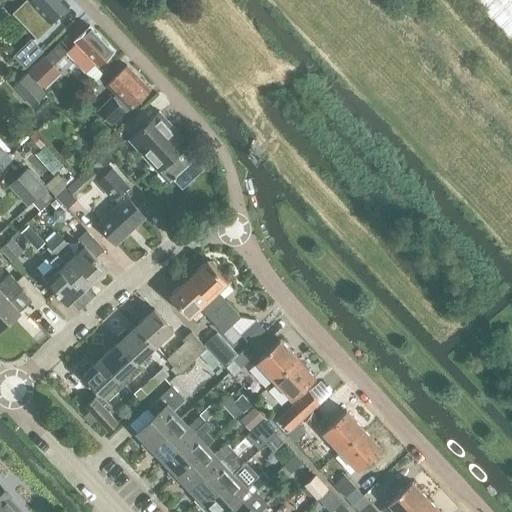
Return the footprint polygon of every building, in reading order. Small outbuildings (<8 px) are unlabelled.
[(36,37),(51,22),(68,5),(63,0),(28,0),(13,14),(36,37)] [(511,0),(475,0),(511,39),(511,0)] [(98,66),(113,50),(90,26),(74,41),(76,42),(66,52),(86,72),(95,63),(98,66)] [(23,43),(12,53),(24,66),(39,51),(27,39),(23,43)] [(45,54),(28,69),(45,88),(62,73),(45,54)] [(106,83),(115,94),(112,96),(112,95),(97,109),(110,124),(125,110),(124,109),(127,106),(129,108),(149,89),(126,63),(124,66),(106,83)] [(32,104),(45,93),(26,72),(13,83),(32,104)] [(159,109),(127,138),(168,182),(173,178),(182,187),(204,167),(195,157),(185,146),(190,143),(159,109)] [(0,169),(12,158),(0,145),(0,169)] [(78,175),(86,184),(97,174),(110,162),(103,155),(90,166),(89,166),(78,175)] [(125,195),(121,193),(129,186),(111,166),(95,182),(113,199),(115,197),(118,201),(110,209),(130,230),(146,215),(126,194),(125,195)] [(45,189),(46,188),(27,168),(8,184),(27,205),(32,201),(45,189)] [(47,181),(56,192),(69,181),(60,171),(47,181)] [(75,195),(86,184),(78,175),(67,186),(75,195)] [(67,208),(77,199),(65,185),(54,195),(67,208)] [(45,189),(32,201),(40,209),(52,197),(45,189)] [(116,243),(130,230),(110,209),(96,222),(116,243)] [(21,231),(28,239),(36,231),(29,224),(21,231)] [(86,286),(106,268),(96,257),(104,248),(87,229),(77,239),(82,245),(65,262),(86,286)] [(46,242),(58,254),(69,244),(57,232),(46,242)] [(23,249),(11,236),(0,246),(0,248),(11,260),(23,249)] [(52,263),(40,274),(45,280),(67,303),(86,286),(65,262),(64,262),(57,254),(49,260),(52,263)] [(0,294),(4,291),(16,280),(8,273),(0,281),(0,263),(4,260),(0,256),(0,294)] [(187,276),(232,325),(240,316),(217,290),(227,281),(207,258),(187,276)] [(4,291),(0,294),(0,328),(21,309),(11,299),(20,290),(37,308),(46,299),(22,274),(16,281),(16,280),(4,291)] [(224,333),(232,325),(187,276),(169,293),(189,316),(200,305),(224,333)] [(155,345),(172,329),(173,328),(154,307),(136,324),(155,345)] [(256,320),(241,333),(249,342),(263,329),(256,320)] [(138,361),(155,345),(136,324),(130,329),(129,328),(124,327),(117,334),(117,338),(118,340),(138,361)] [(207,347),(204,343),(203,344),(191,330),(182,339),(184,341),(166,358),(179,371),(199,354),(207,347)] [(220,361),(219,362),(225,365),(233,359),(237,354),(216,331),(204,343),(207,347),(220,361)] [(273,379),(297,357),(280,337),(255,360),(273,379)] [(137,362),(138,361),(118,340),(100,356),(125,382),(142,367),(137,362)] [(213,368),(219,362),(220,361),(207,347),(199,354),(213,368)] [(237,354),(233,359),(241,366),(251,358),(243,349),(237,354)] [(107,399),(125,382),(100,356),(82,373),(107,399)] [(297,357),(273,379),(291,399),(315,376),(297,357)] [(152,376),(158,383),(169,373),(162,367),(152,376)] [(147,393),(158,383),(152,376),(141,387),(147,393)] [(146,449),(150,446),(181,416),(175,409),(185,398),(172,385),(147,407),(154,414),(136,431),(144,440),(140,443),(146,449)] [(250,403),(237,389),(229,397),(242,410),(250,403)] [(308,389),(277,417),(290,431),(298,423),(320,403),(308,389)] [(108,429),(117,421),(95,396),(85,405),(108,429)] [(242,416),(253,427),(264,418),(253,406),(242,416)] [(357,469),(381,446),(345,408),(321,431),(357,469)] [(150,446),(146,449),(152,456),(155,452),(163,460),(205,420),(199,414),(188,423),(181,416),(150,446)] [(205,420),(163,460),(171,468),(169,471),(173,476),(208,444),(207,443),(213,438),(207,431),(211,426),(205,420)] [(290,431),(287,433),(294,441),(304,431),(298,423),(290,431)] [(189,488),(232,447),(226,442),(215,452),(208,444),(173,476),(180,484),(183,481),(189,488)] [(232,447),(189,488),(196,496),(194,499),(199,505),(234,472),(234,471),(240,465),(233,458),(238,454),(232,447)] [(234,472),(199,505),(205,511),(209,509),(211,511),(232,511),(256,490),(256,489),(269,478),(263,471),(258,475),(251,469),(241,479),(234,472)] [(353,503),(363,494),(344,473),(334,483),(353,503)] [(395,511),(413,511),(429,498),(411,479),(387,502),(388,503),(383,508),(385,511),(391,511),(394,510),(395,511)] [(0,488),(0,511),(17,511),(7,501),(12,497),(2,486),(0,488)] [(328,511),(334,507),(341,501),(329,487),(316,498),(328,511)] [(268,504),(256,490),(232,511),(270,511),(265,506),(268,504)] [(353,503),(362,511),(378,511),(377,509),(370,502),(363,494),(353,503)] [(440,511),(429,498),(413,511),(440,511)] [(334,507),(338,511),(350,511),(341,501),(334,507)]
